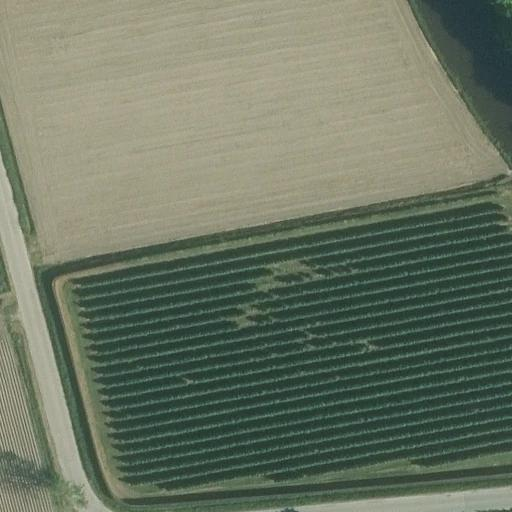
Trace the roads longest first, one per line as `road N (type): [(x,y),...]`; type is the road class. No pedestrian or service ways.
road 1 (tertiary): [(90,511),(0,221)]
road 2 (tertiary): [(382,511),(511,499)]
